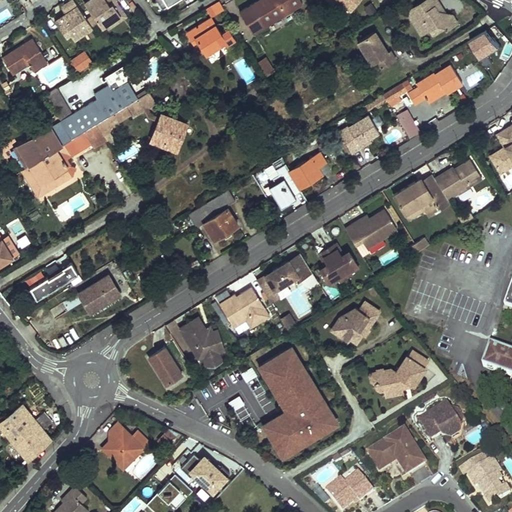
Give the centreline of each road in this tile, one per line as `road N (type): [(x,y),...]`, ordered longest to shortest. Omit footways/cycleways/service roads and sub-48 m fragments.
road 1 (residential): [(511,89),(128,335),(101,366)]
road 2 (residential): [(106,388),(217,439),(278,478)]
road 3 (residential): [(85,397),(77,433),(9,511)]
road 4 (unknown): [(497,0),(482,23),(429,60),(409,61),(395,41)]
